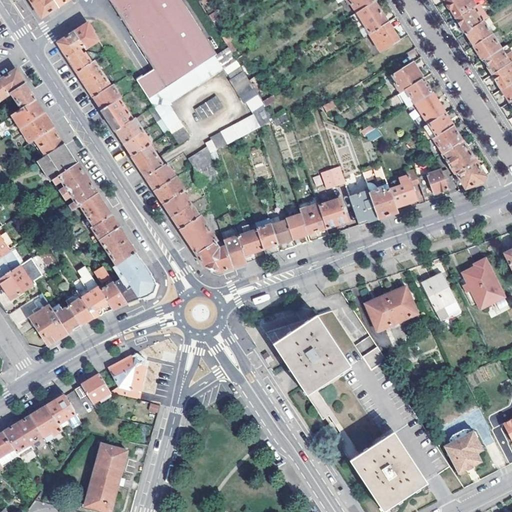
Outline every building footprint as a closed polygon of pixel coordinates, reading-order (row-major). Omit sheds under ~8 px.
[(40,0),(33,5),(36,9),(39,16),(45,17),(59,8),(53,0),(40,0)] [(53,0),(59,8),(63,6),(71,0),(53,0)] [(165,90),(219,55),(183,0),(114,0),(115,0),(114,1),(110,3),(157,77),(165,90)] [(347,0),(357,14),(357,13),(374,2),(373,0),(347,0)] [(475,7),(471,0),(450,0),(446,3),(456,19),(472,9),(475,7)] [(357,13),(370,34),(388,23),(374,2),(357,13)] [(482,23),(472,9),(456,19),(465,34),(482,23)] [(214,24),(223,39),(230,35),(220,20),(214,24)] [(492,36),(484,22),(482,23),(465,34),(474,47),(492,36)] [(370,35),(382,53),(401,41),(389,23),(388,23),(370,34),(370,35)] [(86,50),(99,42),(88,24),(79,31),(75,33),(84,47),(86,50)] [(62,42),(61,47),(65,54),(67,57),(80,49),(84,47),(75,33),(62,42)] [(235,38),(232,34),(230,35),(223,39),(226,43),(231,41),(235,38)] [(492,36),(474,47),(483,61),(501,50),(492,36)] [(234,55),(237,53),(231,41),(226,43),(229,48),(234,55)] [(187,161),(202,187),(217,176),(209,155),(275,120),(267,107),(264,102),(250,81),(234,55),(229,48),(219,55),(165,90),(155,97),(149,101),(154,107),(161,120),(170,133),(178,145),(189,138),(168,104),(223,68),(232,80),(230,81),(244,105),(246,104),(253,116),(210,139),(211,141),(213,146),(207,149),(187,161)] [(80,49),(67,57),(69,61),(77,73),(91,64),(85,54),(83,55),(80,49)] [(492,76),(510,64),(505,56),(501,50),(483,61),(492,76)] [(102,75),(94,62),(91,64),(77,73),(84,83),(86,86),(102,75)] [(396,85),(401,94),(424,80),(413,63),(393,76),(397,83),(396,85)] [(511,83),(511,64),(510,64),(492,76),(502,90),(511,83)] [(9,96),(12,94),(26,84),(24,81),(19,74),(14,73),(0,82),(9,96)] [(110,88),(102,75),(86,86),(88,90),(94,99),(110,88)] [(165,90),(157,77),(147,84),(155,97),(165,90)] [(269,98),(256,77),(250,81),(264,102),(269,98)] [(400,95),(409,108),(415,104),(433,93),(424,80),(401,94),(400,95)] [(0,101),(9,96),(0,82),(0,101)] [(511,101),(511,83),(502,90),(509,103),(511,101)] [(12,94),(15,98),(22,109),(36,100),(28,88),(26,84),(12,94)] [(121,98),(113,86),(110,88),(94,99),(100,107),(102,110),(119,100),(121,98)] [(415,104),(429,125),(446,114),(433,93),(415,104)] [(276,101),(274,95),(269,98),(264,102),(267,107),(276,101)] [(195,110),(202,121),(223,108),(216,96),(195,110)] [(13,116),(21,129),(45,113),(43,110),(36,100),(22,109),(13,116)] [(119,100),(102,110),(109,121),(115,132),(133,121),(119,100)] [(335,101),(325,107),(328,112),(337,106),(335,101)] [(154,107),(149,110),(157,123),(161,120),(154,107)] [(277,123),(288,119),(284,109),(273,114),(277,123)] [(36,140),(55,128),(50,121),(45,113),(21,129),(31,143),(36,140)] [(424,128),(433,141),(434,140),(454,127),(446,114),(429,125),(424,128)] [(135,120),(143,132),(148,129),(140,117),(135,120)] [(135,120),(135,119),(133,121),(115,132),(121,140),(124,144),(143,132),(135,120)] [(157,123),(165,135),(170,133),(161,120),(157,123)] [(442,154),(443,154),(464,142),(454,127),(434,140),(442,154)] [(46,157),(66,144),(57,131),(55,128),(36,140),(46,157)] [(369,128),(353,133),(363,138),(367,135),(371,132),(369,128)] [(380,132),(377,128),(371,132),(367,135),(370,139),(380,132)] [(428,143),(433,141),(424,128),(420,130),(428,143)] [(143,132),(124,144),(126,147),(132,157),(150,146),(151,144),(143,132)] [(433,141),(428,143),(427,144),(436,158),(442,154),(434,140),(433,141)] [(442,155),(454,175),(456,174),(476,162),(464,142),(443,154),(442,155)] [(50,181),(52,180),(78,163),(71,153),(66,144),(46,157),(38,162),(50,181)] [(163,168),(150,146),(132,157),(139,167),(146,178),(163,168)] [(410,155),(414,165),(426,162),(410,155)] [(456,174),(465,189),(468,188),(482,183),(485,177),(476,162),(456,174)] [(60,191),(62,195),(88,179),(83,171),(78,163),(52,180),(55,185),(62,181),(66,187),(60,191)] [(163,168),(146,178),(149,182),(155,192),(177,178),(168,165),(163,168)] [(323,173),(329,189),(345,184),(340,167),(323,173)] [(390,190),(396,208),(416,201),(411,187),(420,184),(418,179),(415,170),(407,173),(408,176),(399,180),(401,187),(390,190)] [(420,184),(425,198),(448,190),(445,180),(442,171),(418,179),(420,184)] [(450,178),(447,171),(442,171),(445,180),(450,178)] [(315,186),(322,184),(320,175),(312,177),(315,186)] [(177,178),(155,192),(158,195),(164,205),(183,193),(185,191),(177,178)] [(449,194),(457,192),(451,178),(450,178),(445,180),(448,190),(449,194)] [(93,186),(88,179),(62,195),(65,200),(72,196),(75,202),(69,206),(72,210),(80,205),(98,193),(93,186)] [(370,194),(379,219),(382,218),(397,212),(396,208),(390,190),(385,192),(384,189),(370,194)] [(350,197),(360,225),(371,222),(379,219),(370,194),(369,191),(350,197)] [(105,204),(98,193),(80,205),(94,226),(112,215),(105,204)] [(192,205),(183,193),(164,205),(166,208),(169,213),(172,218),(192,205)] [(319,206),(326,229),(347,222),(339,200),(319,206)] [(300,215),(307,235),(326,229),(319,206),(318,204),(299,211),(300,215)] [(192,205),(172,218),(175,222),(181,231),(200,218),(192,205)] [(94,226),(91,227),(100,241),(120,227),(114,218),(112,215),(94,226)] [(286,221),(293,240),(307,235),(300,215),(286,220),(286,221)] [(218,242),(201,217),(200,218),(181,231),(188,243),(197,256),(218,242)] [(255,224),(257,230),(271,225),(269,219),(255,224)] [(271,226),(278,245),(293,240),(286,221),(271,226)] [(271,225),(257,230),(264,250),(266,257),(269,256),(280,253),(278,245),(271,226),(271,225)] [(244,235),(251,233),(249,226),(242,228),(244,235)] [(125,236),(120,227),(100,241),(108,253),(128,240),(125,236)] [(251,233),(244,235),(238,237),(245,259),(253,257),(251,255),(264,250),(257,230),(251,233)] [(0,258),(10,252),(0,236),(0,258)] [(237,267),(247,264),(245,259),(238,237),(224,242),(233,268),(237,267)] [(130,243),(128,240),(108,253),(116,266),(136,252),(130,243)] [(229,270),(233,268),(224,242),(218,242),(197,256),(205,268),(213,271),(220,273),(227,270),(229,270)] [(0,279),(20,266),(11,251),(10,252),(0,258),(0,279)] [(155,282),(136,252),(116,266),(122,274),(118,276),(120,279),(127,291),(132,288),(139,298),(141,298),(145,296),(151,294),(154,287),(155,282)] [(503,297),(485,259),(474,264),(475,266),(464,273),(466,278),(478,301),(481,307),(491,303),(501,298),(503,297)] [(33,286),(20,266),(0,279),(0,282),(11,300),(21,293),(33,286)] [(124,304),(127,303),(114,284),(103,266),(95,271),(103,284),(107,281),(110,285),(101,291),(108,303),(112,309),(117,307),(124,304)] [(421,283),(436,311),(456,301),(442,273),(421,283)] [(459,281),(471,305),(478,301),(466,278),(459,281)] [(127,291),(120,279),(114,284),(127,303),(135,300),(139,298),(132,288),(127,291)] [(101,291),(98,287),(81,298),(94,317),(103,313),(100,308),(108,303),(101,291)] [(385,295),(397,323),(408,317),(417,314),(406,287),(385,295)] [(365,304),(377,331),(397,323),(385,295),(365,304)] [(94,317),(81,298),(69,306),(81,325),(91,319),(94,317)] [(491,303),(495,309),(498,307),(501,305),(502,301),(501,298),(491,303)] [(38,326),(50,344),(68,333),(54,312),(49,305),(32,317),(33,318),(31,320),(36,326),(38,326)] [(63,310),(61,307),(54,312),(68,333),(71,331),(81,325),(69,306),(63,310)] [(335,311),(316,317),(317,318),(295,331),(274,344),(289,367),(290,369),(323,420),(329,416),(340,433),(335,437),(366,484),(383,510),(450,467),(382,363),(386,359),(378,347),(365,357),(357,345),(335,311)] [(420,319),(417,314),(408,317),(411,323),(420,319)] [(273,345),(274,344),(295,331),(317,318),(316,317),(264,332),(273,345)] [(378,347),(371,335),(357,345),(365,357),(378,347)] [(131,357),(110,369),(120,385),(110,392),(111,394),(126,397),(126,395),(138,399),(146,361),(141,357),(136,354),(131,357)] [(88,396),(93,403),(110,392),(100,374),(95,377),(82,385),(88,396)] [(75,390),(81,400),(88,396),(82,385),(75,390)] [(79,418),(64,395),(60,398),(47,406),(62,430),(79,418)] [(150,410),(158,412),(160,405),(151,403),(150,410)] [(62,430),(47,406),(34,414),(31,416),(43,437),(52,432),(54,435),(62,430)] [(43,437),(31,416),(27,418),(18,424),(30,445),(43,437)] [(511,419),(502,424),(511,444),(511,419)] [(14,427),(5,432),(17,453),(30,445),(18,424),(14,427)] [(444,446),(458,474),(482,462),(478,454),(484,450),(474,431),(444,446)] [(2,467),(20,457),(17,453),(5,432),(0,435),(0,463),(2,467)] [(101,444),(85,506),(105,511),(109,511),(127,451),(101,444)]
